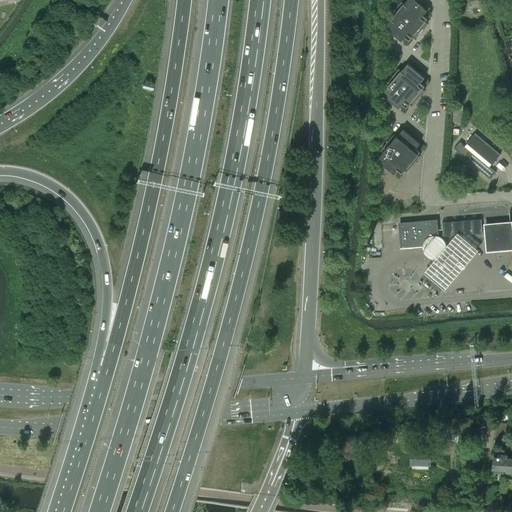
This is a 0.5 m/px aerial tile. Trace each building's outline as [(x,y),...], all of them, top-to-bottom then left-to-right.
[(426,10),(414,0),(407,0),(404,4),(401,1),(388,17),(391,19),(385,27),(401,40),(404,36),(409,40),(412,37),(414,39),(419,34),(420,35),(424,29),(423,28),(427,23),(425,21),(428,18),(423,14),(426,10)] [(401,71),(398,69),(386,84),(389,86),(387,87),(382,94),(398,107),(402,103),(406,107),(409,104),(412,106),(416,101),(417,102),(421,97),(420,96),(424,91),(422,89),(425,85),(420,81),(424,77),(408,63),(401,71)] [(453,110),(452,122),(462,123),(463,111),(453,110)] [(419,143),(403,129),(397,137),(394,134),(381,150),(384,152),(377,160),(393,173),(397,169),(402,173),(405,170),(407,172),(411,166),(412,167),(417,162),(415,161),(420,156),(417,154),(420,151),(415,147),(419,143)] [(490,179),(496,172),(490,167),(500,154),(475,133),(464,145),(460,141),(454,148),(490,179)] [(495,220),(495,222),(495,224),(486,225),(488,250),(511,247),(511,240),(510,223),(501,224),(501,220),(495,220)] [(436,221),(400,224),(402,246),(438,243),(436,221)] [(475,251),(455,234),(421,274),(441,291),(475,251)] [(468,425),(490,421),(489,415),(467,418),(468,425)] [(506,443),(506,436),(507,423),(497,422),(496,435),(495,435),(495,442),(506,443)] [(447,441),(457,442),(459,431),(449,430),(447,441)] [(413,450),(412,462),(430,463),(431,451),(413,450)] [(493,456),(492,468),(507,469),(508,471),(511,471),(511,457),(507,457),(507,453),(499,453),(499,455),(498,455),(498,456),(493,456)]
